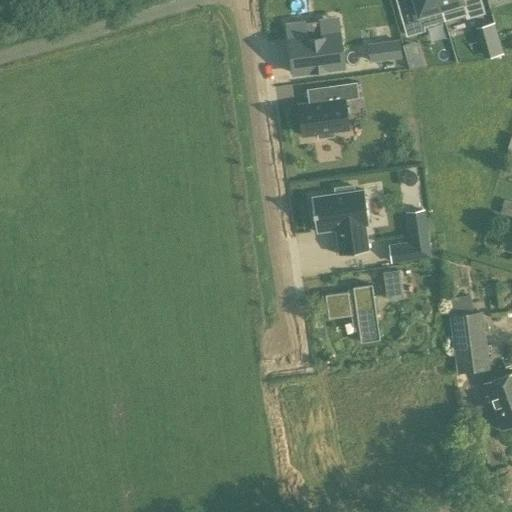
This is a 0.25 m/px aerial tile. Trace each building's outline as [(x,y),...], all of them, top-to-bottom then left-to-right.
[(413,0),(415,6),(399,10),(407,35),(423,30),(422,26),(444,20),(438,0),(413,0)] [(483,13),(479,0),(438,0),(444,20),(466,14),(467,18),(483,13)] [(502,53),(494,23),(481,27),(489,56),(502,53)] [(288,37),(293,73),(343,66),(338,30),(320,33),(321,37),(306,39),(305,35),(288,37)] [(499,35),(502,47),(510,44),(507,33),(499,35)] [(368,44),(369,60),(401,57),(399,40),(368,44)] [(298,103),(302,134),(317,132),(317,137),(334,135),(333,130),(348,128),(344,99),(358,97),(356,81),(329,85),(331,99),(298,103)] [(314,221),(319,256),(372,248),(367,214),(363,215),(359,189),(330,193),(334,219),(314,221)] [(410,241),(412,259),(430,256),(427,235),(409,237),(410,241)] [(392,250),(391,238),(372,239),(373,251),(392,250)] [(384,274),(387,296),(401,294),(398,272),(384,274)] [(352,287),(353,291),(325,295),(328,319),(356,315),(360,343),(380,340),(372,284),(352,287)] [(457,374),(490,370),(483,311),(450,316),(457,374)] [(501,430),(511,425),(511,373),(484,384),(501,430)]
